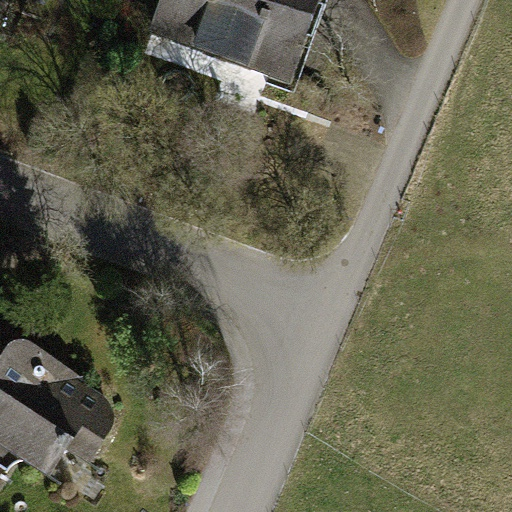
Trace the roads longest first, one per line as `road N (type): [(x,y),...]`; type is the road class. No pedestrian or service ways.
road 1 (residential): [(238,511),(319,317),(0,195)]
road 2 (track): [(319,317),(361,248),(465,0)]
